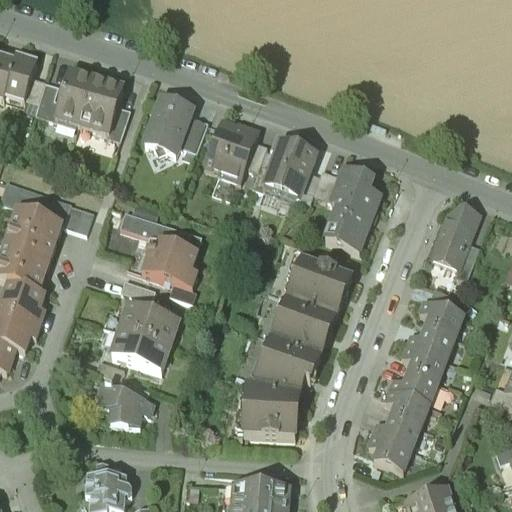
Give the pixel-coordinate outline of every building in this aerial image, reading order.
[(0,96),(26,105),(41,59),(0,46),(0,96)] [(93,76),(69,69),(54,121),(79,128),(93,76)] [(126,86),(93,76),(79,128),(111,137),(126,86)] [(179,161),(196,109),(156,95),(139,148),(179,161)] [(240,180),(257,126),(220,115),(203,169),(240,180)] [(296,209),(315,153),(274,139),(255,195),(296,209)] [(370,181),(339,172),(317,245),(358,257),(376,198),(366,195),(370,181)] [(3,201),(0,209),(0,224),(57,245),(65,223),(3,201)] [(444,203),(423,266),(457,278),(479,215),(444,203)] [(4,253),(49,268),(57,245),(11,229),(4,253)] [(207,255),(149,235),(136,273),(194,293),(207,255)] [(4,253),(0,263),(0,276),(3,278),(41,291),(49,268),(4,253)] [(350,275),(296,255),(280,299),(334,319),(350,275)] [(0,310),(38,324),(49,294),(41,291),(3,278),(0,286),(0,310)] [(123,299),(114,328),(167,344),(176,315),(123,299)] [(319,357),(334,319),(280,299),(266,337),(319,357)] [(452,342),(460,320),(414,302),(406,325),(452,342)] [(27,354),(38,324),(0,310),(0,344),(13,349),(27,354)] [(444,365),(452,342),(406,325),(397,348),(444,365)] [(114,328),(105,355),(158,371),(167,344),(114,328)] [(308,388),(319,357),(266,337),(250,384),(295,388),(308,388)] [(0,369),(5,372),(13,349),(0,344),(0,369)] [(435,387),(444,365),(397,348),(389,370),(435,387)] [(511,392),(511,368),(509,368),(501,389),(511,392)] [(427,410),(435,387),(389,370),(381,393),(427,410)] [(295,388),(237,384),(234,438),(292,441),(295,388)] [(103,387),(102,426),(143,427),(144,389),(103,387)] [(418,433),(427,410),(381,393),(372,415),(418,433)] [(410,455),(418,433),(372,415),(364,438),(410,455)] [(401,478),(410,455),(364,438),(355,461),(401,478)] [(511,457),(502,460),(510,487),(511,486),(511,457)] [(72,495),(72,511),(121,511),(122,500),(132,500),(132,488),(120,488),(120,482),(99,482),(99,474),(85,474),(85,496),(72,495)] [(288,511),(290,492),(226,486),(223,511),(288,511)] [(453,511),(445,487),(396,502),(399,511),(453,511)] [(0,495),(0,511),(8,511),(2,495),(0,495)]
